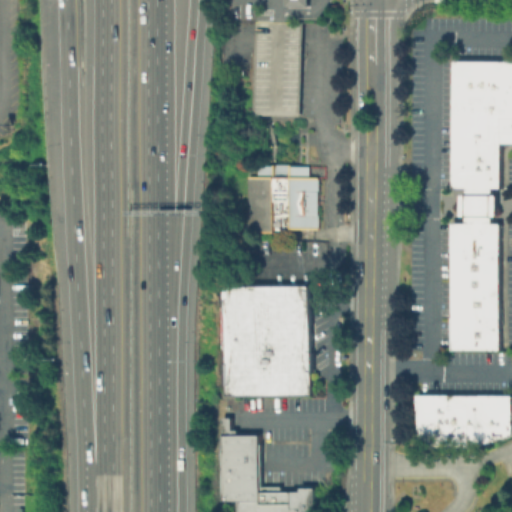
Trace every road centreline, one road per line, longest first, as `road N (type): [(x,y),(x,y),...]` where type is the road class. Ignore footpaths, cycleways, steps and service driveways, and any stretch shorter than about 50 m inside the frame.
road 1 (motorway): [(64,0),(95,511)]
road 2 (motorway): [(104,0),(109,455),(101,511)]
road 3 (secondary): [(368,151),(367,511)]
road 4 (motorway): [(160,352),(194,0)]
road 5 (motorway): [(160,352),(149,0)]
road 6 (motorway): [(160,511),(160,352)]
